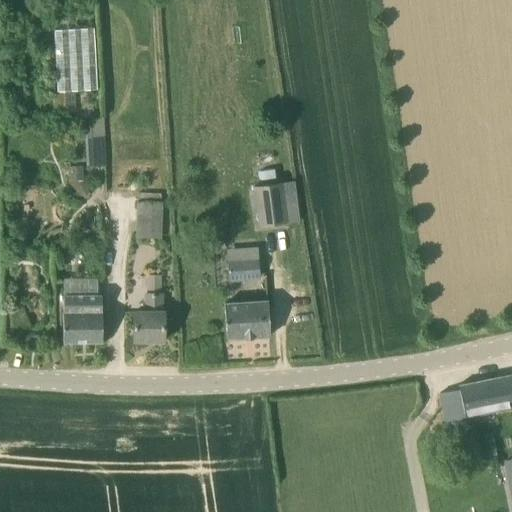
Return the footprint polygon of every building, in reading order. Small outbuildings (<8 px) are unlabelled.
[(94,28),(55,30),(58,91),(97,89),(94,28)] [(106,166),(104,116),(86,117),(89,167),(106,166)] [(288,223),(282,183),(255,187),(260,227),(288,223)] [(163,203),(161,203),(161,194),(139,193),(139,202),(136,202),(135,239),(161,239),(163,203)] [(258,259),(227,261),(228,280),(259,278),(258,259)] [(161,312),(161,294),(145,294),(146,312),(133,312),(134,340),(164,340),(164,312),(161,312)] [(102,296),(97,296),(64,296),(63,296),(63,312),(63,342),(102,342),(102,312),(102,296)] [(267,301),(224,303),(226,339),(270,336),(267,301)] [(511,374),(443,388),(450,426),(472,421),(471,416),(511,407),(511,374)]
